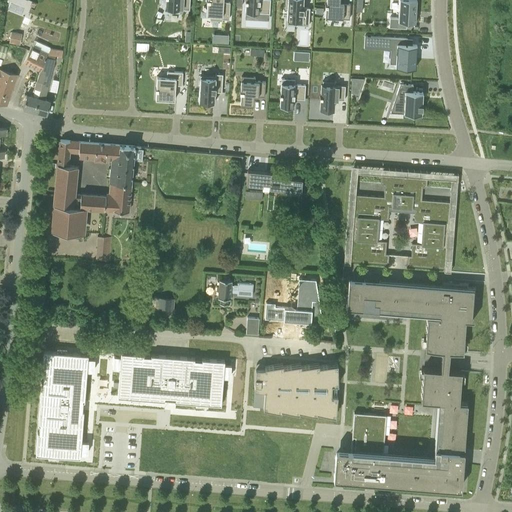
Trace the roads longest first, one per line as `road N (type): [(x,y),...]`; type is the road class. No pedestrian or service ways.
road 1 (residential): [(482,507),(0,468)]
road 2 (residential): [(469,162),(156,138),(34,120)]
road 3 (residential): [(331,344),(11,325)]
road 4 (residential): [(11,325),(34,120)]
road 5 (residential): [(501,351),(488,236),(469,162)]
road 6 (residential): [(469,162),(447,78),(441,0)]
road 7 (residential): [(501,351),(482,507)]
